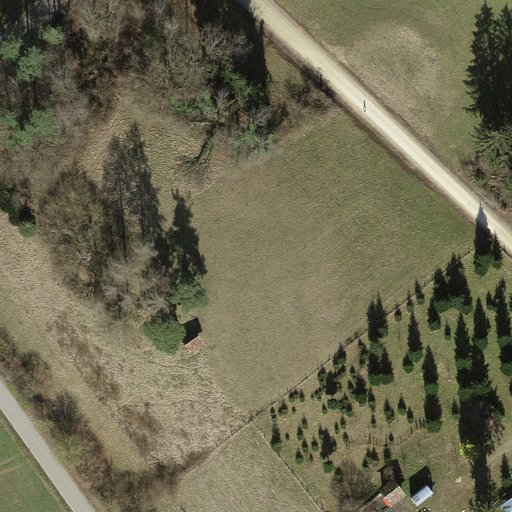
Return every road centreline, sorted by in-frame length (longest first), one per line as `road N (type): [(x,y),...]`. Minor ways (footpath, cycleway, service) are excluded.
road 1 (track): [(265,0),(511,248)]
road 2 (track): [(85,511),(0,392)]
